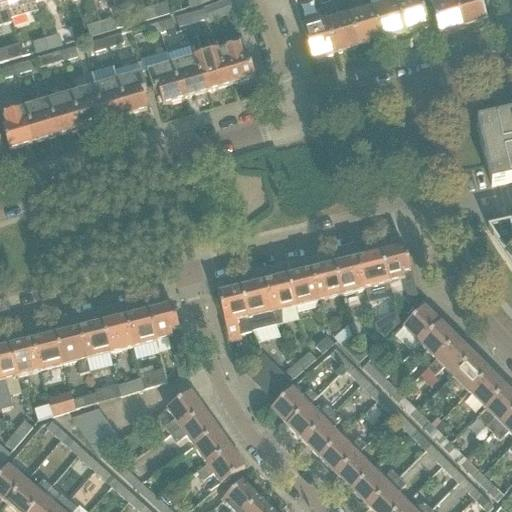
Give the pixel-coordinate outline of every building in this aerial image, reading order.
[(4,0),(0,0),(0,27),(11,25),(10,20),(4,0)] [(33,0),(4,0),(10,20),(37,12),(35,5),(33,0)] [(186,0),(190,9),(202,5),(214,0),(186,0)] [(396,2),(395,3),(405,34),(428,28),(419,0),(408,0),(396,4),(396,2)] [(462,30),(452,0),(449,0),(430,6),(439,36),(462,30)] [(479,0),(452,0),(462,30),(486,22),(479,0)] [(233,13),(229,2),(204,11),(209,23),(233,13)] [(395,3),(372,9),(382,41),(405,34),(395,3)] [(166,5),(154,8),(156,16),(156,17),(157,19),(169,15),(169,14),(168,12),(166,5)] [(141,12),(140,13),(143,22),(143,23),(157,19),(156,17),(156,16),(154,8),(141,12)] [(372,9),(349,16),(358,48),(382,41),(372,9)] [(200,12),(176,20),(178,29),(203,22),(200,12)] [(349,16),(325,23),(335,55),(358,48),(349,16)] [(335,55),(325,23),(323,18),(300,24),(311,62),(335,55)] [(111,20),(99,24),(102,35),(115,31),(112,20),(111,20)] [(172,21),(158,25),(161,34),(175,30),(172,21)] [(99,24),(86,28),(90,39),(102,35),(99,24)] [(158,25),(143,29),(146,39),(161,34),(158,25)] [(120,35),(106,40),(109,49),(123,45),(120,35)] [(58,37),(45,40),(48,51),(61,47),(58,37)] [(45,40),(33,44),(36,55),(48,51),(45,40)] [(106,40),(91,44),(94,54),(109,49),(106,40)] [(224,50),(216,53),(221,70),(225,69),(230,86),(254,79),(247,57),(243,59),(239,48),(239,47),(224,51),(224,50)] [(74,49),(60,53),(63,63),(77,59),(74,49)] [(189,49),(167,56),(170,66),(175,83),(179,82),(185,100),(208,93),(203,75),(199,76),(194,59),(192,59),(189,49)] [(60,53),(37,60),(40,70),(63,63),(60,53)] [(216,53),(194,59),(199,76),(203,75),(208,93),(230,86),(225,69),(221,70),(216,53)] [(27,64),(14,68),(17,77),(30,73),(27,64)] [(175,83),(170,66),(147,73),(151,85),(155,84),(162,106),(185,100),(179,82),(175,83)] [(14,68),(0,71),(0,76),(1,81),(17,77),(14,68)] [(141,75),(117,82),(122,99),(117,101),(122,118),(147,110),(140,88),(145,87),(141,75)] [(117,82),(94,88),(100,106),(95,108),(100,124),(122,118),(117,101),(122,99),(117,82)] [(94,88),(72,95),(77,113),(72,114),(77,131),(100,124),(95,108),(100,106),(94,88)] [(72,95),(48,102),(54,120),(49,121),(54,138),(77,131),(72,114),(77,113),(72,95)] [(48,102),(25,109),(31,127),(26,128),(31,145),(54,138),(49,121),(54,120),(48,102)] [(31,127),(25,109),(18,111),(18,112),(3,117),(7,129),(2,130),(8,152),(31,145),(26,128),(31,127)] [(511,118),(504,120),(504,119),(476,125),(486,169),(491,188),(511,183),(511,223),(487,229),(492,238),(507,260),(511,266),(511,118)] [(404,250),(381,256),(388,285),(400,282),(405,300),(413,298),(416,297),(404,250)] [(381,256),(357,262),(365,292),(368,305),(392,300),(388,285),(381,256)] [(357,262),(334,268),(342,298),(365,292),(357,262)] [(334,268),(310,274),(318,304),(342,298),(334,268)] [(310,274),(287,280),(295,310),(318,304),(310,274)] [(287,280),(264,285),(275,328),(282,327),(281,313),(295,310),(287,280)] [(264,285),(240,291),(251,334),(275,328),(264,285)] [(251,334),(240,291),(217,297),(229,344),(240,342),(239,338),(251,334)] [(413,298),(405,300),(407,307),(414,305),(413,298)] [(184,355),(173,308),(149,314),(156,343),(169,340),(179,382),(190,379),(184,355)] [(403,330),(419,346),(439,325),(423,309),(403,330)] [(149,314),(126,320),(134,350),(156,344),(156,343),(149,314)] [(395,315),(374,328),(375,333),(383,341),(398,326),(395,315)] [(126,320),(101,326),(109,356),(134,350),(126,320)] [(419,346),(435,362),(456,341),(439,325),(419,346)] [(101,326),(79,332),(87,362),(109,356),(101,326)] [(347,329),(333,341),(340,347),(350,338),(348,330),(347,329)] [(79,332),(56,338),(63,368),(77,364),(80,378),(90,375),(87,362),(79,332)] [(56,338),(33,344),(40,373),(63,368),(56,338)] [(326,339),(315,348),(322,356),(333,347),(326,339)] [(443,370),(452,378),(472,358),(456,341),(435,362),(426,371),(434,379),(443,370)] [(33,344),(10,349),(17,379),(40,373),(33,344)] [(361,348),(351,358),(358,365),(368,355),(361,348)] [(10,349),(0,351),(0,404),(2,413),(13,410),(6,382),(17,379),(10,349)] [(335,352),(329,358),(344,372),(349,366),(335,352)] [(309,354),(298,363),(304,371),(315,361),(309,354)] [(263,357),(245,375),(254,384),(272,366),(263,357)] [(374,358),(361,371),(378,387),(384,381),(390,375),(391,375),(374,358)] [(452,378),(468,395),(489,374),(472,358),(452,378)] [(298,363),(286,374),(293,381),(304,371),(298,363)] [(254,384),(263,393),(281,375),(272,366),(254,384)] [(349,366),(344,372),(352,381),(358,375),(349,366)] [(163,374),(141,381),(144,392),(166,385),(163,374)] [(468,395),(484,411),(505,390),(489,374),(468,395)] [(281,375),(263,393),(272,402),(290,384),(281,375)] [(141,381),(118,387),(121,398),(144,392),(141,381)] [(384,381),(378,387),(387,396),(393,390),(384,381)] [(373,389),(367,395),(376,404),(382,398),(373,389)] [(485,429),(492,436),(511,415),(511,397),(505,390),(484,411),(494,420),(485,429)] [(106,391),(95,393),(96,396),(98,405),(109,402),(106,391)] [(291,391),(271,412),(287,428),(308,408),(317,399),(309,391),(300,400),(291,391)] [(163,429),(169,437),(203,413),(190,394),(166,411),(173,421),(163,429)] [(70,395),(48,402),(50,411),(52,419),(74,412),(70,395)] [(83,409),(98,405),(96,396),(81,400),(83,409)] [(376,404),(392,421),(398,414),(382,398),(376,404)] [(408,405),(402,411),(411,420),(417,414),(408,405)] [(308,408),(287,428),(304,445),(333,415),(326,408),(317,417),(308,408)] [(50,411),(35,415),(38,423),(52,419),(50,411)] [(98,413),(72,421),(84,438),(105,423),(98,413)] [(203,413),(169,437),(175,445),(185,438),(193,448),(217,432),(203,413)] [(392,421),(408,437),(414,431),(415,431),(398,414),(392,421)] [(417,414),(411,420),(420,429),(426,423),(417,414)] [(333,415),(304,445),(319,461),(340,440),(331,431),(340,423),(333,415)] [(508,435),(511,438),(511,415),(492,436),(499,444),(508,435)] [(84,438),(92,448),(112,434),(105,423),(84,438)] [(25,424),(16,434),(23,440),(32,430),(25,424)] [(56,429),(50,435),(61,445),(67,438),(56,429)] [(414,431),(408,437),(418,446),(423,441),(414,431)] [(193,448),(206,467),(230,450),(217,432),(193,448)] [(16,434),(5,447),(12,453),(23,440),(16,434)] [(112,434),(92,448),(99,459),(120,444),(112,434)] [(440,437),(434,443),(444,452),(444,451),(449,447),(449,446),(440,437)] [(67,438),(61,445),(70,453),(76,447),(67,438)] [(340,440),(319,461),(336,477),(357,457),(366,448),(358,440),(349,449),(340,440)] [(444,452),(453,461),(459,456),(449,446),(449,447),(444,451),(444,452)] [(0,448),(0,467),(9,457),(0,448)] [(230,450),(206,467),(196,474),(203,484),(213,477),(220,487),(244,470),(230,450)] [(437,453),(431,459),(441,470),(447,463),(437,453)] [(106,455),(100,460),(102,462),(116,475),(123,470),(106,455)] [(87,457),(82,464),(93,474),(99,468),(87,457)] [(357,457),(336,477),(352,493),(353,493),(373,473),(357,457)] [(447,463),(441,470),(451,480),(457,474),(447,463)] [(99,468),(93,474),(105,485),(111,479),(99,468)] [(0,476),(0,500),(6,506),(25,484),(7,469),(0,476)] [(472,469),(467,475),(477,484),(480,481),(481,480),(482,479),(472,469)] [(116,475),(126,484),(131,478),(123,470),(116,475)] [(353,493),(352,493),(368,510),(398,480),(391,473),(382,482),(373,473),(353,493)] [(477,484),(497,505),(498,504),(502,500),(502,499),(503,499),(482,479),(481,480),(480,481),(477,484)] [(398,480),(368,510),(370,511),(398,511),(405,505),(397,497),(396,496),(405,488),(398,480)] [(6,506),(13,511),(31,511),(42,499),(50,489),(42,482),(34,491),(25,484),(6,506)] [(246,511),(259,500),(243,484),(222,505),(229,511),(246,511)] [(468,484),(461,490),(464,493),(473,502),(479,496),(468,484)] [(119,486),(114,493),(127,505),(133,499),(119,486)] [(148,493),(142,499),(150,506),(151,506),(157,502),(148,493)] [(479,496),(473,502),(482,511),(490,511),(493,510),(479,496)] [(42,499),(31,511),(61,511),(68,504),(60,497),(52,507),(42,499)] [(133,499),(127,505),(134,511),(137,511),(142,507),(133,499)] [(270,511),(259,500),(246,511),(270,511)] [(151,506),(150,506),(156,511),(168,511),(157,502),(151,506)]
